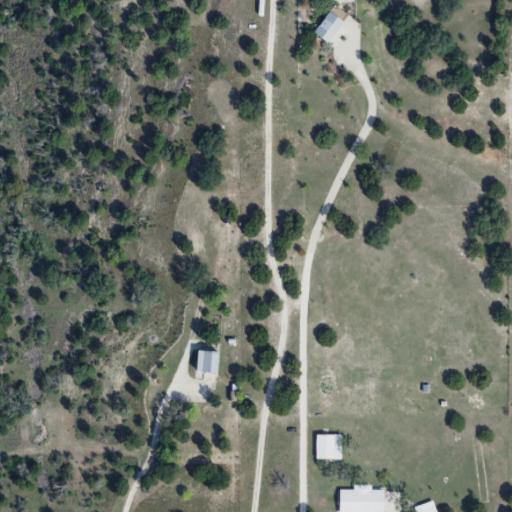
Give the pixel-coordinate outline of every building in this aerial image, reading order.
[(348,17),(334,7),(315,33),(329,43),(348,17)] [(225,373),(225,353),(205,353),(205,373),(225,373)] [(345,460),(345,436),(320,436),(320,460),(345,460)] [(374,486),(356,486),(356,490),(343,491),(343,511),(387,511),(387,490),(374,491),(374,486)] [(433,511),(430,501),(412,508),(413,511),(433,511)]
